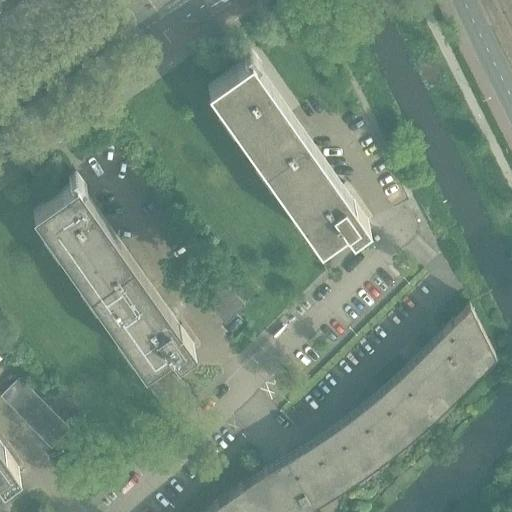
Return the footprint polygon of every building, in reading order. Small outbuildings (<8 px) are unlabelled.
[(353,200),(306,134),(254,60),(251,55),(208,85),(319,241),(335,230),(342,239),(368,220),(353,199),(353,200)] [(178,323),(138,267),(76,178),(33,208),(144,365),(160,353),(167,363),(193,344),(179,323),(178,323)] [(183,279),(202,261),(194,253),(175,271),(183,279)] [(192,288),(210,270),(202,261),(183,279),(192,288)] [(201,297),(219,279),(210,270),(192,288),(201,297)] [(209,306),(228,288),(219,279),(201,297),(209,306)] [(217,314),(236,296),(228,288),(209,306),(217,314)] [(226,323),(244,304),(236,296),(217,314),(226,323)] [(411,433),(433,414),(496,355),(469,301),(441,328),(415,355),(395,374),(375,392),(353,409),(331,425),(309,440),(266,466),(280,489),(294,511),(296,511),(312,502),(330,491),(360,472),(388,451),(411,433)] [(10,405),(28,386),(19,377),(0,395),(10,405)] [(18,413),(37,395),(28,386),(10,405),(18,413)] [(26,421),(45,403),(37,395),(18,413),(26,421)] [(35,430),(54,412),(45,403),(26,421),(35,430)] [(44,439),(62,421),(54,412),(35,430),(44,439)] [(51,446),(69,428),(62,421),(44,439),(51,446)] [(3,447),(0,442),(0,480),(18,468),(19,468),(4,446),(3,447)] [(294,511),(280,489),(266,466),(251,475),(256,481),(246,488),(241,482),(231,489),(227,492),(231,498),(222,505),(217,499),(203,510),(204,511),(294,511)]
